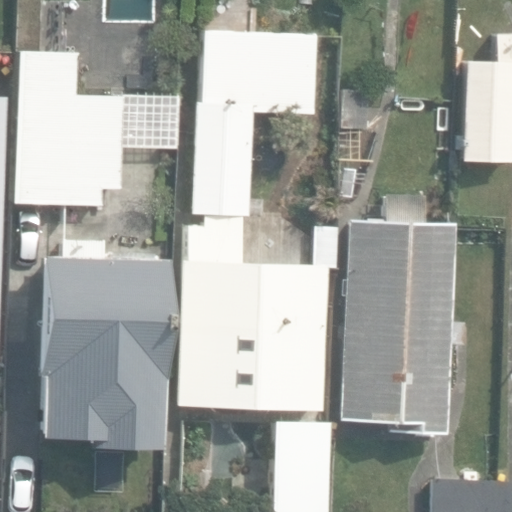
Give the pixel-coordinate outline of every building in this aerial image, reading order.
[(171,404),(316,409),(321,264),(237,261),(239,214),(247,214),(251,111),(308,113),(311,34),(273,33),(273,23),(250,22),(251,12),(199,10),(195,99),(191,99),(187,212),(201,212),(200,224),(185,224),(184,261),(176,261),(171,404)] [(459,162),(506,164),(506,161),(508,131),(511,130),(511,35),(491,35),(490,61),(462,60),(459,162)] [(115,186),(117,95),(71,94),(72,50),(14,49),(11,201),(98,203),(98,186),(115,186)] [(336,128),(365,128),(365,88),(336,88),(336,128)] [(388,432),(440,434),(449,221),(449,220),(426,219),(427,196),(381,194),(379,219),(342,218),(334,416),(388,419),(388,432)] [(335,262),(335,222),(307,222),(308,262),(335,262)] [(83,447),(155,450),(164,258),(138,257),(139,250),(97,248),(97,255),(36,252),(30,373),(38,374),(35,435),(84,437),(83,445),(83,447)] [(323,511),(326,417),(298,416),(297,468),(283,467),(281,511),(323,511)] [(429,511),(509,511),(511,480),(430,478),(429,511)]
